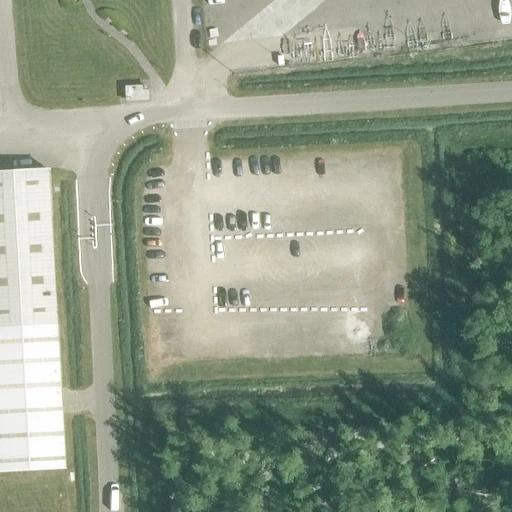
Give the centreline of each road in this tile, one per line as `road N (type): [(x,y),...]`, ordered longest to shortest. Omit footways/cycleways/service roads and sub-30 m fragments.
road 1 (unclassified): [(511,97),(182,113)]
road 2 (unclassified): [(182,113),(7,126),(4,0)]
road 3 (unknown): [(432,0),(386,39),(240,58),(229,65),(210,112)]
